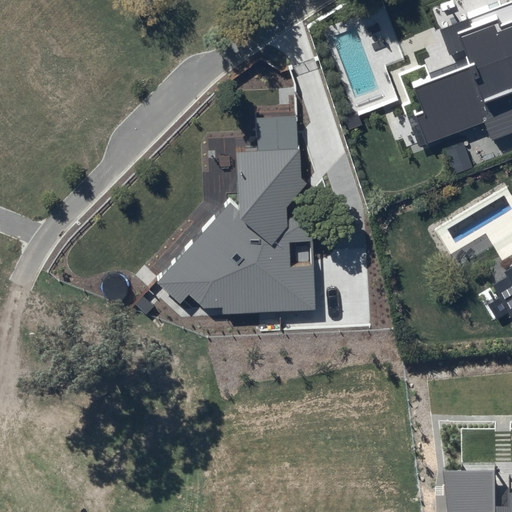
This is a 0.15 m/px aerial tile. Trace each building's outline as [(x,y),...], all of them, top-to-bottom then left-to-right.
[(187,0),(209,19),(225,0),(187,0)] [(467,19),(439,30),(449,55),(464,50),(469,63),(411,85),(422,113),(414,116),(425,143),(484,120),(493,143),(511,135),(511,21),(501,25),(498,18),(471,28),(467,19)] [(297,114),(255,116),(257,151),(236,152),(240,210),(230,202),(156,283),(180,305),(188,296),(202,309),(223,308),(223,315),(319,310),(314,214),(295,197),(307,184),(301,179),(297,114)] [(145,168),(158,155),(129,125),(116,137),(145,168)] [(195,199),(218,214),(228,199),(204,184),(195,199)] [(511,269),(490,283),(511,319),(511,269)] [(398,300),(388,318),(440,350),(451,333),(398,300)] [(495,469),(442,470),(447,511),(511,511),(511,492),(495,492),(495,469)]
